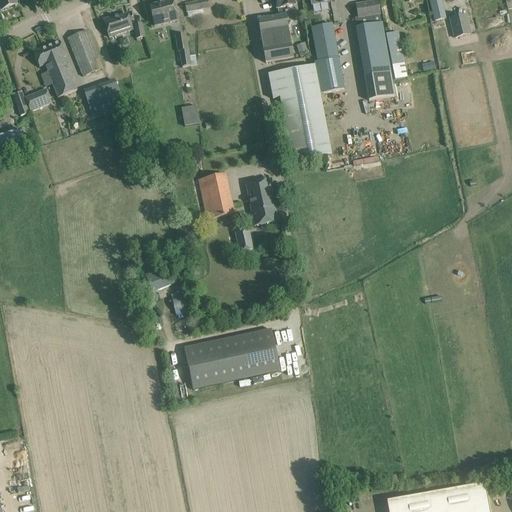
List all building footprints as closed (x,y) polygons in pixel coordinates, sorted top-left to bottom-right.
[(0,0),(0,5),(2,11),(16,5),(15,1),(17,0),(0,0)] [(165,3),(150,7),(154,24),(167,21),(168,23),(178,20),(172,0),(166,0),(164,1),(165,3)] [(265,63),(290,59),(293,58),(285,12),(288,11),(287,8),(295,7),(293,0),(275,0),(278,17),(258,21),(265,63)] [(434,21),(447,18),(441,0),(432,0),(429,1),(434,21)] [(201,2),(185,5),(187,13),(203,9),(201,2)] [(378,2),(356,5),(358,18),(380,14),(378,2)] [(358,18),(355,18),(365,78),(366,86),(369,101),(394,96),(390,73),(380,14),(358,18)] [(109,38),(133,30),(127,15),(114,19),(113,17),(103,20),(109,38)] [(466,15),(450,19),(455,39),(470,35),(466,15)] [(146,36),(143,22),(136,24),(139,37),(146,36)] [(332,25),(312,29),(318,62),(338,58),(336,50),(332,25)] [(72,31),(71,32),(79,50),(89,46),(92,53),(100,50),(92,30),(87,32),(85,26),(79,29),(78,27),(72,30),(72,31)] [(398,33),(387,35),(395,80),(407,78),(398,33)] [(180,52),(180,53),(182,68),(191,67),(189,58),(186,35),(176,36),(178,52),(180,52)] [(60,42),(44,49),(49,61),(57,58),(66,81),(72,78),(64,58),(66,57),(60,42)] [(45,66),(58,99),(77,91),(72,78),(66,81),(57,58),(49,61),(44,49),(34,53),(40,68),(45,66)] [(308,54),(305,49),(298,51),(300,57),(308,54)] [(315,63),(314,63),(315,66),(320,94),(344,90),(338,58),(318,62),(315,63)] [(309,67),(269,75),(273,97),(274,100),(281,98),(292,162),(331,155),(320,94),(315,66),(309,67)] [(115,81),(84,92),(93,118),(124,108),(115,81)] [(46,91),(25,99),(31,112),(51,104),(46,91)] [(21,117),(28,114),(29,114),(22,92),(13,95),(21,117)] [(0,157),(10,155),(10,157),(10,155),(24,151),(25,152),(28,151),(22,131),(11,134),(4,136),(0,137),(0,157)] [(232,207),(225,175),(199,181),(207,221),(231,216),(229,208),(232,207)] [(278,222),(269,181),(246,186),(255,227),(278,222)] [(253,252),(249,233),(235,236),(239,255),(253,252)] [(164,265),(144,273),(146,276),(152,292),(152,293),(172,285),(164,265)] [(183,349),(192,390),(279,371),(270,330),(183,349)] [(489,511),(485,485),(387,502),(388,511),(489,511)]
